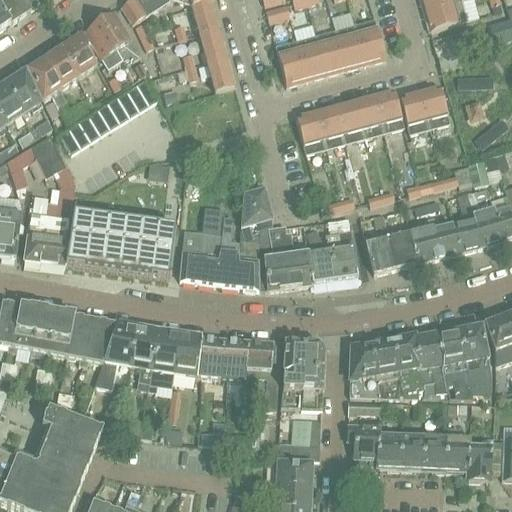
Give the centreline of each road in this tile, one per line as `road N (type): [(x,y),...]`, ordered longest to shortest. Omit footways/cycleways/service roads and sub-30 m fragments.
road 1 (residential): [(336,323),(153,312),(0,284)]
road 2 (residential): [(257,115),(407,72),(414,51),(400,0)]
road 3 (residential): [(511,511),(333,491)]
road 4 (residential): [(511,285),(336,323)]
road 5 (residential): [(333,491),(336,323)]
